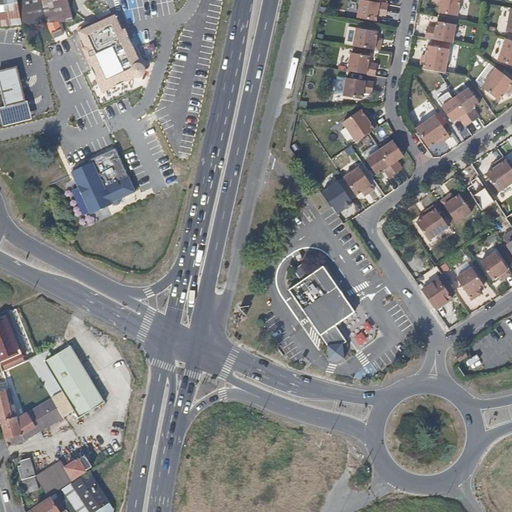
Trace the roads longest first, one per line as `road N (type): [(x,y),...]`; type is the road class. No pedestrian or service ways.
road 1 (unclassified): [(199,326),(220,308),(230,282),(298,0)]
road 2 (primary): [(246,0),(190,292),(193,335)]
road 3 (primary): [(199,326),(271,0)]
road 4 (primary): [(244,0),(186,259)]
road 5 (residential): [(437,347),(362,222),(427,173)]
road 6 (unknown): [(0,435),(73,415),(113,388),(77,323),(85,302)]
road 7 (primary): [(392,399),(295,382),(197,337)]
road 8 (primary): [(0,258),(167,345)]
road 9 (residential): [(406,0),(387,95),(427,173)]
road 10 (primary): [(167,345),(135,511)]
road 11 (primary): [(154,511),(174,379),(169,347)]
road 12 (primary): [(375,440),(386,469),(418,488),(455,481),(477,452)]
road 13 (primary): [(186,259),(167,283),(141,293),(83,274)]
